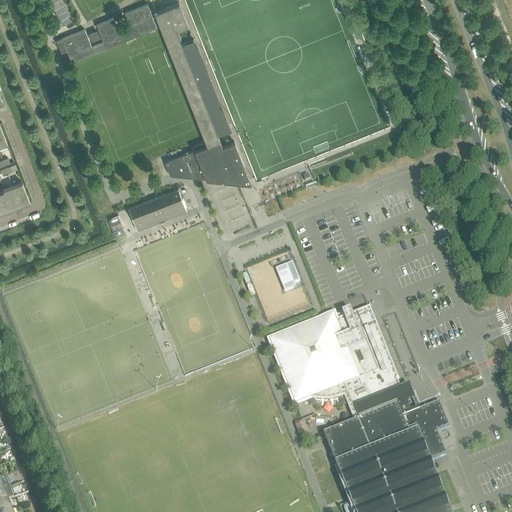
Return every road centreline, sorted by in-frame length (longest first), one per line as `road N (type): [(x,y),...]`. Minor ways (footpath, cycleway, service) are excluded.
road 1 (tertiary): [(421,0),(486,167),(511,210)]
road 2 (tertiary): [(511,143),(457,0)]
road 3 (residential): [(0,116),(41,205),(0,221)]
